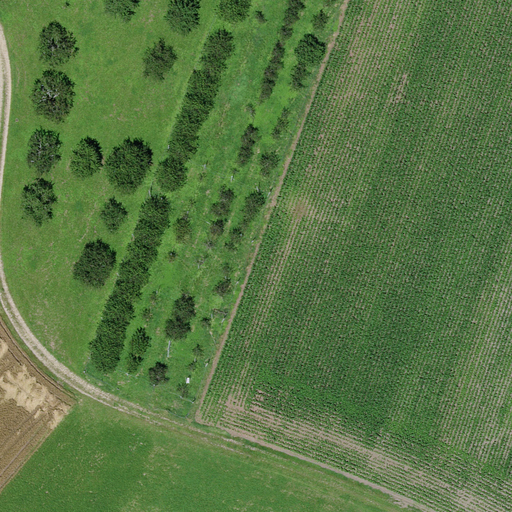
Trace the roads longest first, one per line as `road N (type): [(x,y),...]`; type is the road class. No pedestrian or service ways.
road 1 (track): [(0,270),(11,310),(74,386),(409,511)]
road 2 (track): [(0,34),(12,57),(0,223)]
